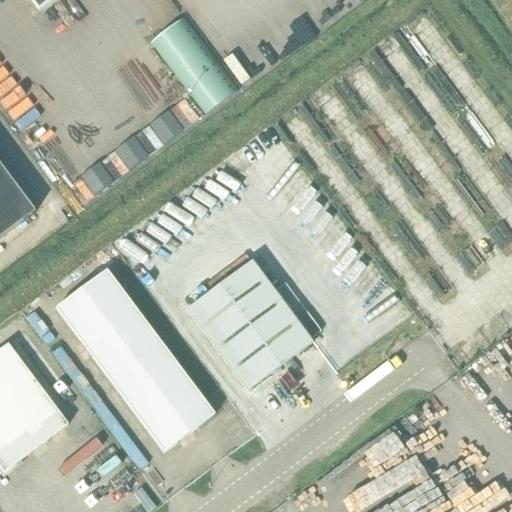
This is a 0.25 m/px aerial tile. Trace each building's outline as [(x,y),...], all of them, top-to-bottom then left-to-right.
[(31,0),(39,11),(53,0),(31,0)] [(260,24),(285,60),(293,54),(268,18),(260,24)] [(20,102),(43,132),(62,118),(39,88),(20,102)] [(0,239),(36,213),(0,164),(0,239)] [(80,191),(69,196),(79,215),(89,210),(80,191)] [(296,246),(277,257),(283,266),(301,255),(296,246)] [(248,392),(313,344),(253,263),(188,311),(248,392)] [(164,454),(215,416),(108,271),(56,310),(164,454)] [(158,469),(168,461),(78,341),(67,349),(158,469)] [(0,468),(4,474),(69,426),(9,345),(0,351),(0,468)] [(449,480),(459,473),(445,453),(435,460),(449,480)]
